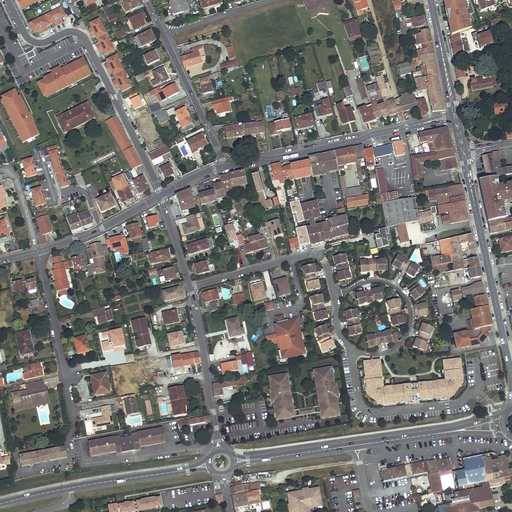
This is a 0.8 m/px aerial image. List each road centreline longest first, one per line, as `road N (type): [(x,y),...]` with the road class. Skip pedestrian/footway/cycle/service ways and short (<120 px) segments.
road 1 (residential): [(161,195),(86,40),(68,31),(35,42),(7,0)]
road 2 (unclassified): [(454,116),(225,165)]
road 3 (secondary): [(511,376),(462,150)]
road 4 (tertiary): [(0,504),(209,464)]
road 5 (residential): [(75,436),(38,252)]
road 6 (residential): [(353,349),(382,353),(396,346),(411,320),(409,305),(402,290),(375,279),(344,290),(335,306)]
road 7 (residential): [(225,165),(146,0)]
road 8 (residential): [(353,349),(358,397),(373,412),(458,403),(475,393)]
road 9 (residential): [(219,449),(191,286)]
road 10 (unknown): [(63,373),(203,352)]
road 11 (unclassified): [(161,195),(38,252)]
road 12 (residential): [(320,255),(191,286)]
road 13 (tertiary): [(232,460),(357,444)]
